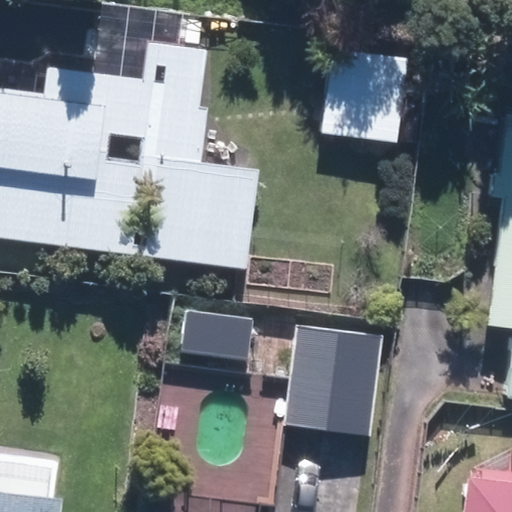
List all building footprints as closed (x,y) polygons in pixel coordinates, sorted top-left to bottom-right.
[(400,51),(316,47),(311,135),(395,140),(400,51)] [(0,240),(237,271),(250,172),(193,164),(204,87),(38,66),(35,93),(0,88),(0,240)] [(496,400),(511,402),(511,124),(492,122),(483,200),(492,201),(478,328),(503,330),(496,400)] [(176,309),(171,353),(242,362),(248,317),(176,309)] [(286,325),(274,427),(363,438),(375,336),(286,325)] [(511,511),(511,483),(455,476),(450,511),(511,511)] [(0,492),(0,511),(45,511),(47,498),(0,492)]
